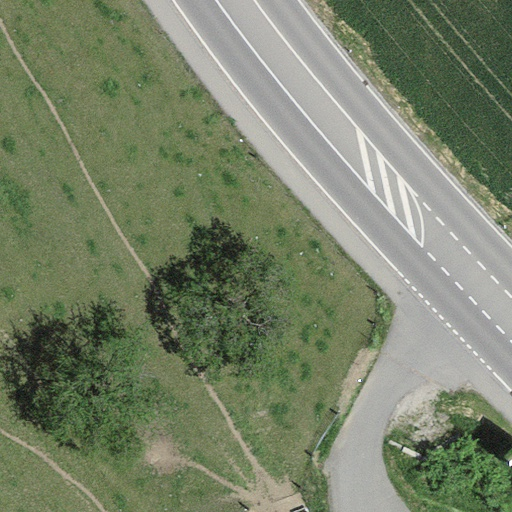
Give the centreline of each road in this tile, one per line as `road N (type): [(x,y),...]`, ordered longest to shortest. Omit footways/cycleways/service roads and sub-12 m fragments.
road 1 (secondary): [(238,0),(284,67),(479,287)]
road 2 (residential): [(479,287),(399,364),(365,420),(362,511)]
